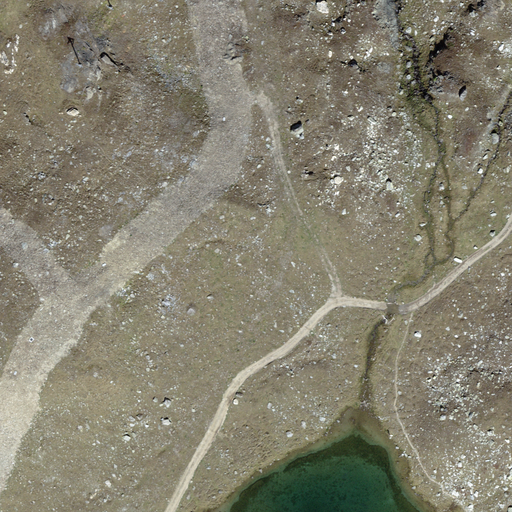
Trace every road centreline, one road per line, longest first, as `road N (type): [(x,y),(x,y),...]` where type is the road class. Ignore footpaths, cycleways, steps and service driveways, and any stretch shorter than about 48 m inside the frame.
road 1 (track): [(414,306),(327,307),(239,379),(170,511)]
road 2 (track): [(414,306),(511,223)]
